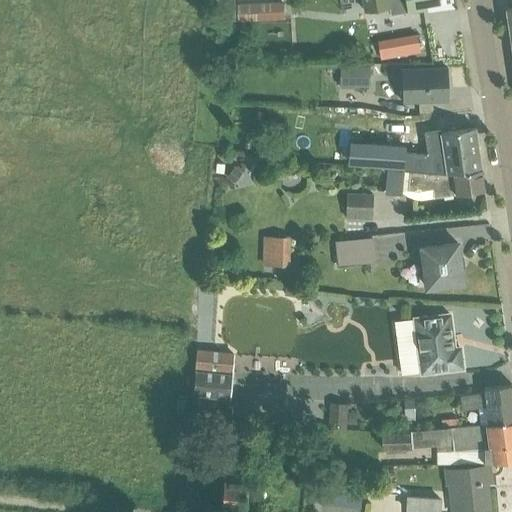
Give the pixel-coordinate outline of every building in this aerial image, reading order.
[(423,6),(441,3),(440,0),(363,0),(365,12),(389,8),(389,12),(408,9),(408,13),(424,10),(423,6)] [(238,21),(284,19),(283,3),(238,5),(238,6),(238,21)] [(238,6),(219,7),(220,21),(238,21),(238,6)] [(417,35),(406,37),(409,56),(421,54),(417,35)] [(230,53),(229,62),(238,63),(239,54),(230,53)] [(342,88),(353,88),(353,85),(369,85),(369,68),(342,68),(342,88)] [(403,102),(449,101),(448,69),(427,70),(427,69),(402,69),(403,102)] [(291,96),(291,103),(316,104),(316,96),(291,96)] [(350,144),(349,161),(404,166),(403,169),(405,170),(410,170),(447,174),(481,169),(483,169),(476,127),(440,133),(440,130),(424,132),(427,155),(406,153),(406,148),(350,144)] [(236,182),(243,172),(236,167),(229,177),(236,182)] [(405,170),(402,192),(408,195),(415,198),(421,199),(458,193),(485,190),(481,169),(447,174),(410,170),(405,170)] [(373,194),(348,193),(347,218),(372,219),(373,194)] [(335,239),(338,265),(377,262),(374,235),(335,239)] [(291,238),(275,237),(267,237),(266,265),(290,266),(291,238)] [(422,247),(423,257),(422,258),(420,260),(420,261),(419,263),(419,265),(419,267),(419,269),(420,271),(421,273),(422,274),(424,276),(425,277),(427,287),(462,282),(457,243),(422,247)] [(454,348),(450,314),(396,321),(403,375),(463,367),(460,348),(454,348)] [(193,414),(234,418),(235,408),(230,407),(233,374),(235,354),(198,350),(196,371),(194,396),(193,414)] [(490,424),(511,421),(511,384),(486,388),(486,395),(461,398),(463,413),(489,410),(490,424)] [(414,400),(404,400),(404,424),(415,424),(414,400)] [(329,427),(348,428),(349,403),(330,402),(329,427)] [(511,421),(490,424),(410,431),(382,432),(382,448),(411,447),(437,445),(438,452),(438,464),(511,462),(511,421)] [(353,457),(373,454),(369,426),(349,429),(353,457)] [(247,473),(248,449),(238,449),(236,469),(226,468),(222,510),(244,511),(247,483),(247,473)] [(449,470),(452,511),(475,511),(491,510),(489,494),(478,495),(477,485),(482,484),(482,483),(492,482),(490,465),(449,470)] [(439,511),(440,499),(410,497),(409,511),(439,511)] [(311,511),(350,511),(351,501),(313,499),(311,511)]
